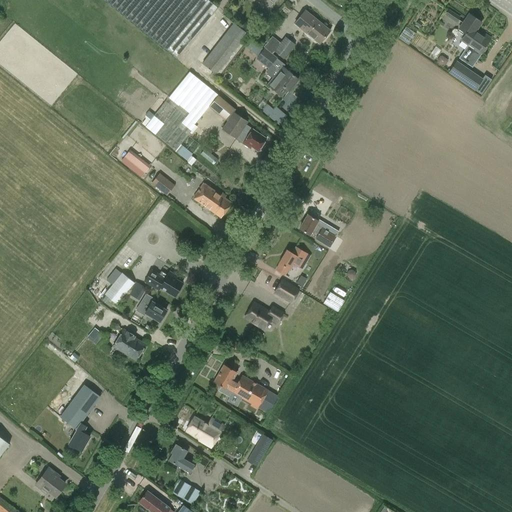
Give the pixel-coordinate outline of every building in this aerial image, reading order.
[(103,0),(108,4),(175,58),(213,13),(198,0),(103,0)] [(460,16),(450,9),(447,13),(457,20),(460,16)] [(304,11),(294,24),(319,44),(329,31),(304,11)] [(459,57),(472,66),(481,53),(480,52),(491,37),(486,33),(484,36),(476,30),(482,22),(469,13),(459,28),(466,33),(462,39),(468,44),(459,57)] [(233,23),(201,64),(217,76),(249,36),(233,23)] [(294,44),(285,37),(273,51),(284,59),(294,44)] [(273,78),(268,85),(281,95),(285,89),(288,91),(297,79),(282,67),(284,64),(264,49),(256,59),(268,68),(265,72),(273,78)] [(475,88),(482,79),(457,61),(450,71),(475,88)] [(202,116),(209,107),(218,96),(189,72),(145,126),(175,151),(181,145),(196,126),(194,125),(202,116)] [(228,121),(234,113),(235,110),(218,96),(209,107),(228,121)] [(234,113),(228,121),(222,130),(250,148),(251,147),(257,151),(265,139),(245,125),(248,122),(234,113)] [(146,174),(153,167),(132,149),(126,156),(146,174)] [(215,164),(219,158),(205,149),(201,155),(215,164)] [(158,174),(151,183),(166,194),(173,185),(158,174)] [(204,184),(194,199),(221,218),(231,203),(204,184)] [(316,238),(329,246),(335,236),(315,224),(317,220),(307,214),(299,228),(309,234),(312,229),(318,233),(316,238)] [(383,231),(380,226),(333,253),(336,258),(383,231)] [(284,273),(287,268),(289,269),(293,262),(299,266),(303,260),(297,256),(297,255),(286,249),(278,262),(279,262),(275,268),(284,273)] [(151,270),(144,281),(158,291),(160,288),(174,297),(182,284),(175,279),(177,277),(169,272),(167,275),(160,271),(158,275),(151,270)] [(123,271),(105,294),(117,303),(135,281),(123,271)] [(301,275),(298,284),(304,286),(307,277),(301,275)] [(281,281),(278,287),(274,293),(289,302),(297,290),(281,281)] [(165,311),(151,302),(153,299),(145,294),(137,308),(144,313),(158,322),(165,311)] [(270,317),(277,322),(283,312),(272,306),(268,312),(254,303),(245,316),(263,327),(270,317)] [(96,327),(88,336),(98,345),(106,336),(96,327)] [(123,330),(113,346),(135,360),(144,344),(133,337),(134,336),(123,330)] [(297,371),(299,366),(307,368),(310,357),(303,355),(302,358),(284,351),(279,364),(297,371)] [(250,405),(256,409),(267,390),(242,375),(238,381),(232,378),(236,372),(224,365),(214,382),(221,386),(218,390),(230,397),(228,400),(237,406),(242,397),(251,403),(250,405)] [(77,429),(80,424),(100,397),(84,385),(60,417),(75,429),(76,428),(77,429)] [(198,440),(210,448),(223,426),(211,419),(207,425),(193,417),(186,430),(199,438),(198,440)] [(85,426),(80,424),(77,429),(68,444),(81,451),(89,437),(81,433),(85,426)] [(253,452),(261,457),(271,440),(263,435),(253,452)] [(0,456),(10,444),(0,436),(0,456)] [(193,465),(189,462),(182,458),(186,451),(175,444),(170,453),(171,454),(167,460),(177,466),(177,465),(185,469),(189,472),(193,465)] [(246,459),(240,470),(253,477),(259,466),(246,459)] [(49,468),(36,485),(46,493),(49,491),(55,496),(65,484),(58,478),(60,476),(49,468)] [(179,479),(178,480),(170,492),(192,505),(200,492),(179,479)] [(172,511),(147,492),(139,502),(151,511),(172,511)] [(20,511),(0,496),(0,495),(0,511),(1,511),(20,511)]
